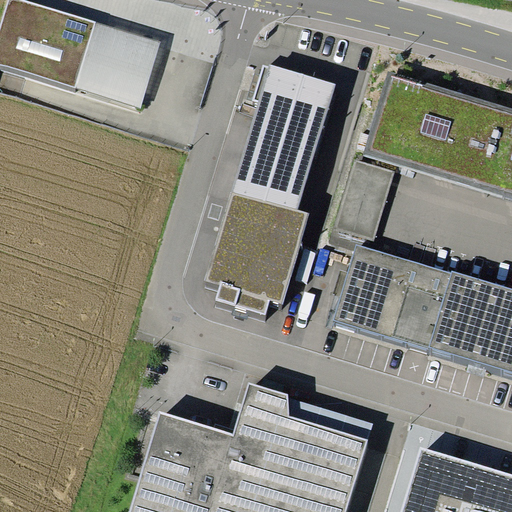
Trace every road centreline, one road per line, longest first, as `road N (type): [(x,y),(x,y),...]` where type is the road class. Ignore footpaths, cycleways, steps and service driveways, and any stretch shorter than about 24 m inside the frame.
road 1 (residential): [(243,0),(162,298),(177,329),(511,431)]
road 2 (primary): [(511,60),(419,28),(281,0)]
